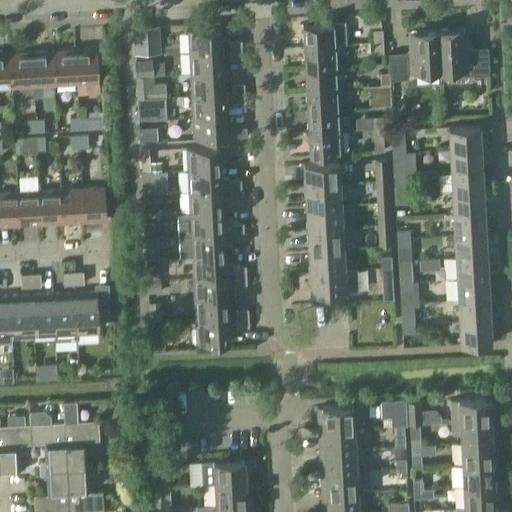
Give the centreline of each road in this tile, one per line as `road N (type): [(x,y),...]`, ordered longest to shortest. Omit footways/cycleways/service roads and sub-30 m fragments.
road 1 (residential): [(273,419),(252,0)]
road 2 (residential): [(273,419),(149,424)]
